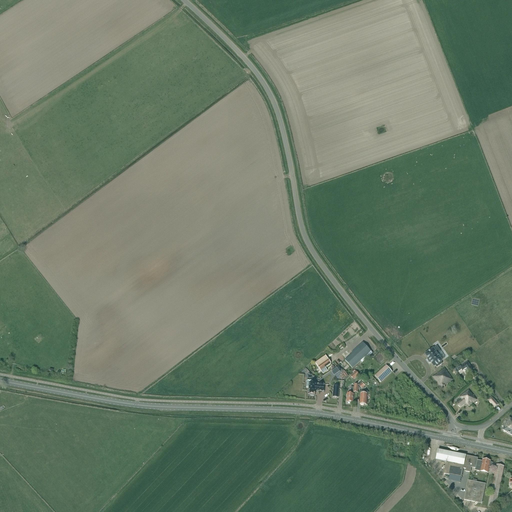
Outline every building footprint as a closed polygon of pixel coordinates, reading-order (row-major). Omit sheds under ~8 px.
[(352,353),(352,354),(345,360),(353,369),(361,361),(362,363),(373,353),(371,351),(363,343),(352,353)] [(437,368),(442,364),(441,362),(442,361),(437,354),(440,352),(437,347),(434,349),(433,349),(426,355),(429,359),(428,360),(430,363),(431,362),(434,367),(435,366),(437,368)] [(326,356),(316,363),(321,371),(331,364),(326,356)] [(467,363),(461,368),(460,367),(457,369),(459,372),(462,370),(463,371),(469,372),(472,370),(467,363)] [(386,367),(375,377),(381,383),(392,373),(386,367)] [(337,368),(331,372),(334,376),(340,372),(337,368)] [(445,369),(433,378),(441,389),(453,381),(445,369)] [(356,372),(350,377),(353,380),(359,375),(356,372)] [(309,388),(309,395),(310,395),(310,396),(314,396),(314,395),(315,395),(316,391),(318,391),(318,392),(323,392),(324,392),(324,391),(324,387),(324,384),(319,384),(312,383),(313,381),(307,380),(306,388),(309,388)] [(348,394),(347,402),(353,403),(354,393),(358,393),(359,385),(354,385),(354,388),(351,388),(350,394),(348,394)] [(462,400),(457,404),(460,408),(466,404),(468,407),(477,401),(469,391),(460,398),(462,400)] [(499,405),(492,397),(488,401),(495,408),(499,405)] [(511,419),(510,418),(503,430),(507,432),(507,433),(511,435),(511,419)] [(471,468),(475,469),(477,461),(477,458),(438,450),(435,460),(446,462),(443,474),(461,478),(463,469),(466,470),(465,472),(470,473),(471,468)] [(482,462),(477,461),(475,469),(475,471),(488,473),(489,467),(492,468),(493,463),(490,463),(490,462),(482,460),(482,462)] [(496,465),(488,507),(496,508),(504,467),(496,465)] [(468,481),(464,499),(481,503),(485,485),(468,481)]
